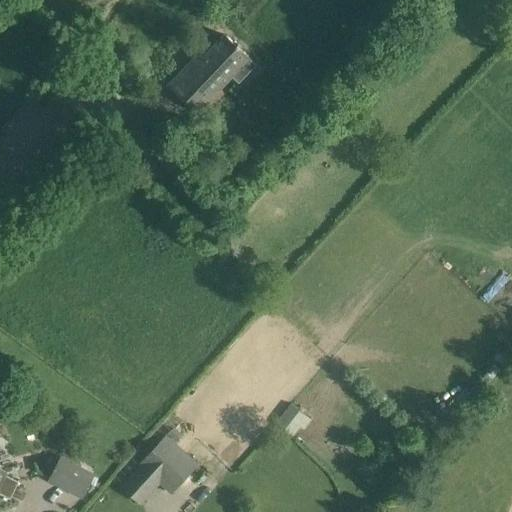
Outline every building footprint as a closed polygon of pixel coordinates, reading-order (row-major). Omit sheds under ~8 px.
[(199,51),(169,82),(198,110),(231,76),(237,82),(255,63),(249,57),(224,33),(204,55),(199,51)] [(62,87),(55,95),(54,94),(42,107),(31,96),(0,128),(0,210),(83,122),(82,121),(89,113),(81,105),(83,103),(73,94),(71,95),(62,87)] [(294,436),(309,418),(289,402),(274,421),(294,436)] [(174,428),(168,434),(175,441),(181,435),(174,428)] [(141,465),(122,486),(141,503),(160,483),(171,493),(198,463),(167,435),(140,464),(141,465)] [(52,473),(49,479),(82,496),(94,475),(61,457),(59,461),(52,473)]
